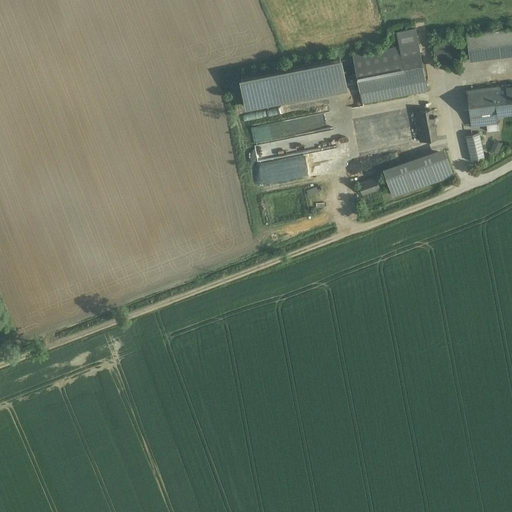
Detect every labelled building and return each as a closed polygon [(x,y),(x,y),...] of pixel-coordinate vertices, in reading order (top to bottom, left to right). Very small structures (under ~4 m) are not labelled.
[(511,28),(467,34),(470,59),(511,53),(511,28)] [(434,53),(435,59),(439,63),(444,66),(450,66),(456,64),(460,60),(462,55),(462,50),(460,44),(456,40),(451,38),(446,38),(441,40),(437,43),(434,48),(434,53)] [(418,43),(353,55),(355,62),(360,90),(425,77),(418,43)] [(340,58),(241,77),(247,108),(345,89),(340,58)] [(425,77),(360,90),(363,102),(427,90),(425,77)] [(511,84),(466,90),(470,117),(487,115),(497,113),(511,111),(511,84)] [(431,110),(415,114),(420,141),(437,138),(431,110)] [(497,113),(487,115),(488,124),(498,123),(497,113)] [(487,115),(470,117),(471,126),(488,124),(487,115)] [(478,133),(466,135),(471,159),(484,157),(478,133)] [(500,146),(494,143),(491,150),(497,152),(500,146)] [(443,147),(384,167),(393,194),(452,174),(443,147)] [(375,178),(361,182),(364,192),(379,187),(375,178)]
